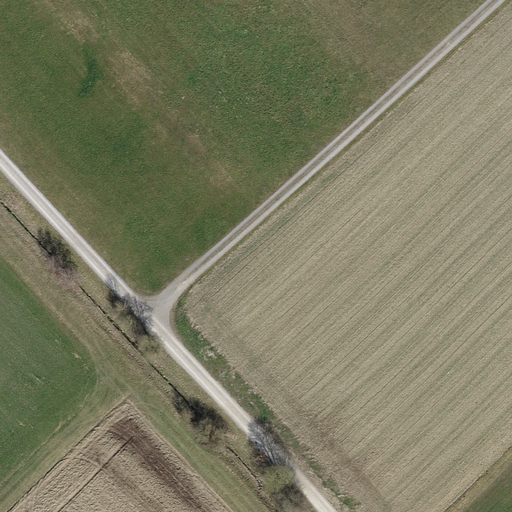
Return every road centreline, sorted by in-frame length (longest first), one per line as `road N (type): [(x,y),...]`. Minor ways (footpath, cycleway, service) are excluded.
road 1 (track): [(0,159),(326,511)]
road 2 (track): [(147,316),(497,0)]
